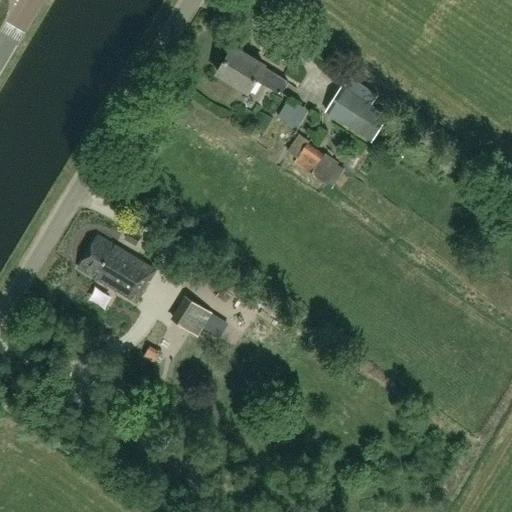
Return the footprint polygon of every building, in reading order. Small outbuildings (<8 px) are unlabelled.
[(285,92),(292,79),(284,75),(286,72),(237,46),(221,74),(254,92),(260,79),(285,92)] [(351,76),(344,87),(343,86),(326,111),(372,141),(388,115),(371,105),(378,95),(351,76)] [(295,162),(325,182),(339,162),(325,153),(323,156),(307,145),(309,141),(299,134),(288,151),(297,157),(295,162)] [(83,267),(139,302),(158,271),(102,236),(83,267)] [(216,261),(202,280),(219,292),(216,296),(226,303),(242,281),(216,261)] [(198,336),(205,324),(223,335),(230,325),(212,313),(188,298),(180,310),(184,313),(178,324),(186,329),(198,336)] [(151,459),(174,474),(188,453),(180,447),(176,453),(162,443),(151,459)]
